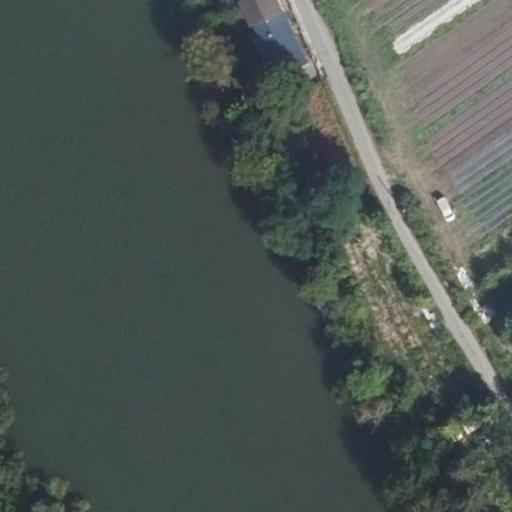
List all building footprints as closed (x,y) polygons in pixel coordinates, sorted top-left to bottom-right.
[(272,0),(254,0),(241,8),(257,40),(251,44),(262,64),(281,53),(292,73),(307,65),(272,0)] [(298,122),(305,136),(325,126),(318,112),(298,122)] [(325,126),(305,136),(302,138),(311,158),(305,161),(318,190),(352,175),(328,124),(325,126)] [(305,205),(310,215),(326,207),(321,195),(305,205)] [(326,207),(310,215),(315,227),(332,218),(326,207)] [(345,231),(352,246),(353,246),(377,233),(369,218),(345,231)] [(353,246),(352,246),(361,262),(368,259),(375,273),(393,264),(377,233),(353,246)] [(368,259),(361,262),(368,278),(375,273),(368,259)] [(404,338),(376,354),(381,364),(409,347),(404,338)] [(440,338),(422,348),(430,361),(448,350),(440,338)] [(429,385),(432,391),(440,386),(456,411),(476,399),(470,388),(466,390),(459,376),(453,378),(450,373),(429,385)] [(440,386),(432,391),(449,417),(456,411),(440,386)] [(464,418),(469,426),(476,436),(489,458),(496,453),(499,455),(505,452),(484,419),(489,416),(485,407),(464,418)] [(476,436),(469,426),(462,430),(468,442),(476,436)]
